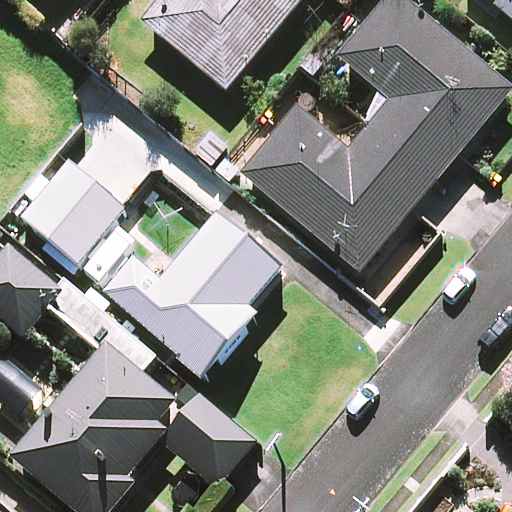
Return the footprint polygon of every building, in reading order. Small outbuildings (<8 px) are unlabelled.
[(314,0),(170,0),(145,30),(230,101),(314,0)] [(511,0),(484,0),(511,25),(511,0)] [(511,104),(511,95),(398,1),(343,68),(394,111),(353,160),(302,117),(246,183),(364,282),(511,104)] [(128,113),(81,75),(49,113),(89,146),(72,166),(137,220),(179,169),(121,121),(128,113)] [(286,278),(223,224),(181,274),(155,252),(111,304),(188,370),(200,356),(224,377),(256,339),(243,328),(286,278)] [(66,299),(14,256),(0,273),(0,324),(27,346),(66,299)] [(179,413),(110,356),(16,469),(66,511),(124,511),(139,494),(132,489),(171,443),(161,434),(179,413)] [(48,403),(9,368),(0,377),(0,405),(25,428),(48,403)] [(260,451),(205,406),(167,453),(222,498),(260,451)]
